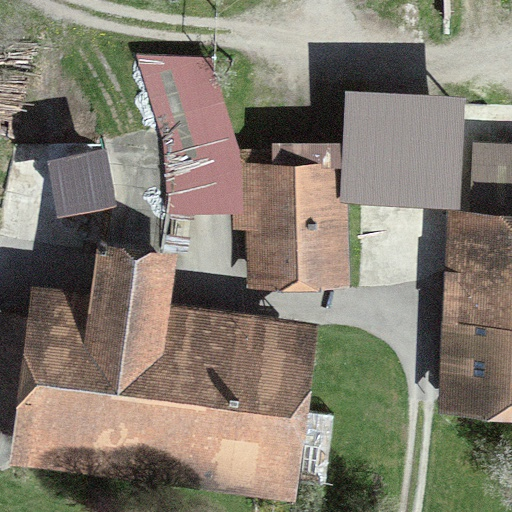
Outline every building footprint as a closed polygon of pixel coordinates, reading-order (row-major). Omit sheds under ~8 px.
[(105,144),(48,144),(55,196),(112,203),(112,175),(105,144)] [(511,145),(475,144),(472,219),(473,219),(465,389),(511,391),(511,145)] [(270,151),(235,151),(235,212),(270,211),(270,271),(321,271),(320,162),(302,162),(302,145),(270,145),(270,151)] [(385,147),(344,150),(346,180),(387,178),(385,147)] [(162,253),(108,245),(98,324),(0,310),(0,422),(47,429),(43,459),(85,464),(89,434),(281,458),(296,349),(151,331),(162,253)]
